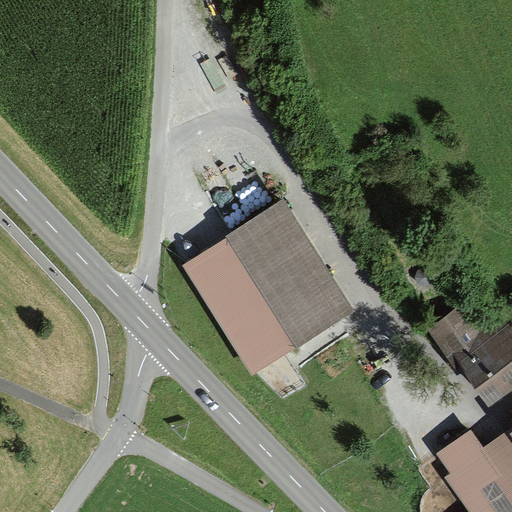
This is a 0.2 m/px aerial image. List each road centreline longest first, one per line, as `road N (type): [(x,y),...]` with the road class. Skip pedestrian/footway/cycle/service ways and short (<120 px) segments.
road 1 (unknown): [(156,134),(219,113),(271,134),(453,446)]
road 2 (unclassified): [(161,0),(139,312)]
road 3 (tertiary): [(139,312),(325,511)]
road 4 (unclassified): [(60,511),(129,410),(142,359),(139,312)]
road 5 (tertiary): [(0,164),(139,312)]
